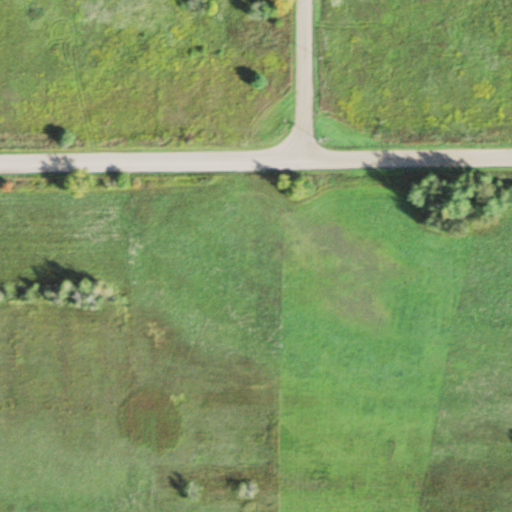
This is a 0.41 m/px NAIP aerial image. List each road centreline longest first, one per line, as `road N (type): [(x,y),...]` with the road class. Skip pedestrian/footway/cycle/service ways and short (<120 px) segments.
road 1 (residential): [(0,165),(300,160)]
road 2 (tertiary): [(300,160),(511,156)]
road 3 (residential): [(300,160),(300,0)]
